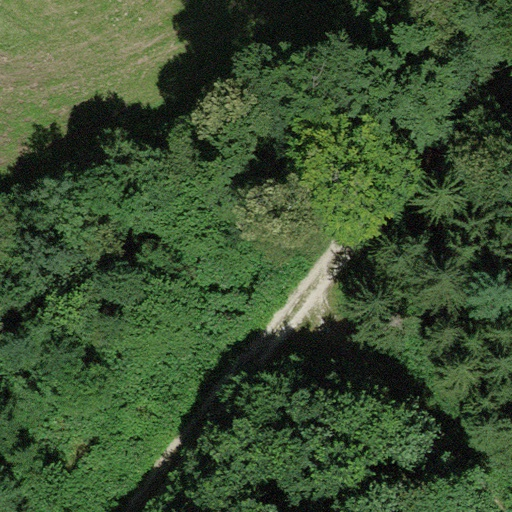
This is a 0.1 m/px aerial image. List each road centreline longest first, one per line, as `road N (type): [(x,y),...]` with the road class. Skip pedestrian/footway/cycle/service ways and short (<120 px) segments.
road 1 (track): [(511,99),(467,128),(300,303),(150,511)]
road 2 (track): [(300,303),(476,511)]
